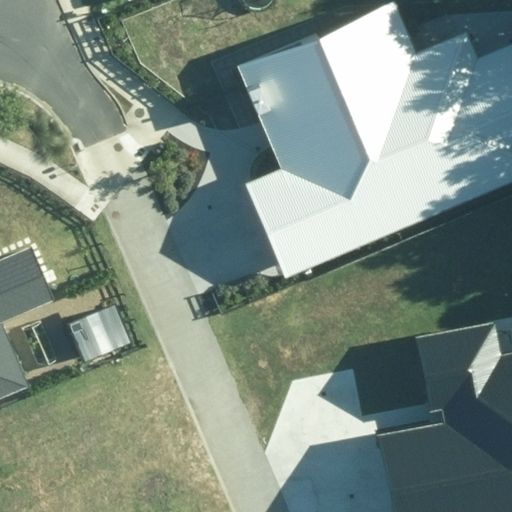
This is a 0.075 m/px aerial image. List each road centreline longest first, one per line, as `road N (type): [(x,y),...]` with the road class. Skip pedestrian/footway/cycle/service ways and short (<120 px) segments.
road 1 (residential): [(109,144),(263,511)]
road 2 (residential): [(12,7),(109,144)]
